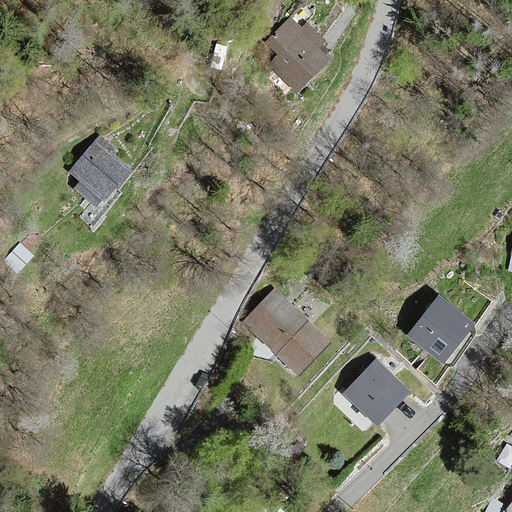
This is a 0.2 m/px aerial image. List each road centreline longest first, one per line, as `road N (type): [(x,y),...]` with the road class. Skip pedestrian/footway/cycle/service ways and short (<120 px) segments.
road 1 (tertiary): [(102,511),(357,87),(387,0)]
road 2 (track): [(241,0),(172,85),(72,155),(0,232)]
road 3 (residential): [(331,511),(441,404),(511,313)]
